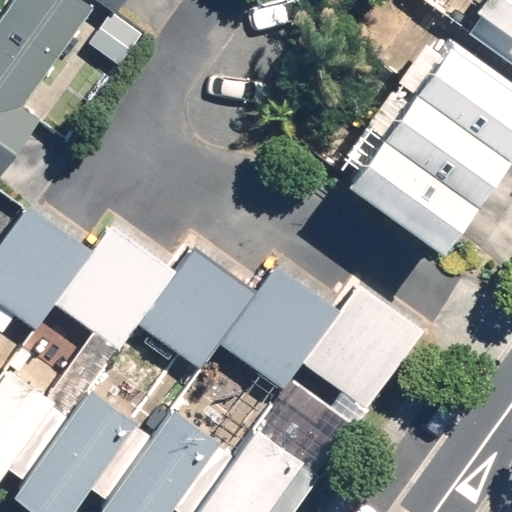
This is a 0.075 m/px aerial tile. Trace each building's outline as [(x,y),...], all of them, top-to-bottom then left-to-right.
[(20,100),(91,3),(86,0),(6,0),(0,9),(0,161),(36,112),(20,100)] [(511,0),(471,0),(511,29),(511,0)] [(511,127),(511,79),(441,28),(431,42),(419,33),(392,69),(405,78),(339,169),(433,237),(511,127)] [(90,242),(25,197),(0,232),(0,299),(33,323),(51,297),(117,344),(135,318),(198,363),(217,336),(280,381),(297,357),(363,403),(421,322),(356,275),(336,303),(272,258),(254,283),(191,238),(172,264),(107,218),(90,242)] [(0,357),(0,456),(49,388),(2,355),(0,357)] [(58,511),(131,410),(85,377),(7,486),(44,511),(58,511)] [(157,511),(215,431),(167,397),(90,505),(99,511),(157,511)] [(251,511),(296,449),(250,417),(182,511),(251,511)]
